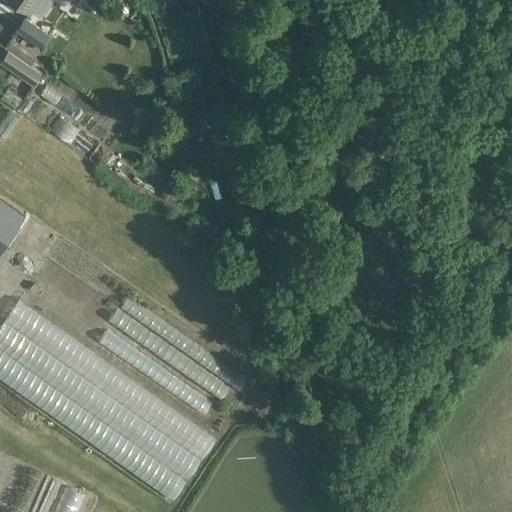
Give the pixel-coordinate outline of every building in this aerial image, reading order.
[(12,0),(29,11),(30,10),(39,16),(42,16),(51,2),(50,0),(12,0)] [(41,48),(50,35),(24,18),(15,30),(41,48)] [(0,62),(33,85),(42,73),(7,50),(0,60),(0,62)] [(182,87),(200,82),(197,70),(179,75),(182,87)] [(10,80),(5,92),(20,99),(25,87),(10,80)] [(205,101),(204,127),(231,129),(233,103),(205,101)] [(60,109),(54,126),(75,134),(81,117),(60,109)] [(134,120),(143,129),(154,119),(145,110),(134,120)] [(0,249),(25,214),(0,195),(0,249)] [(259,378),(61,238),(0,324),(0,379),(172,501),(259,378)]
